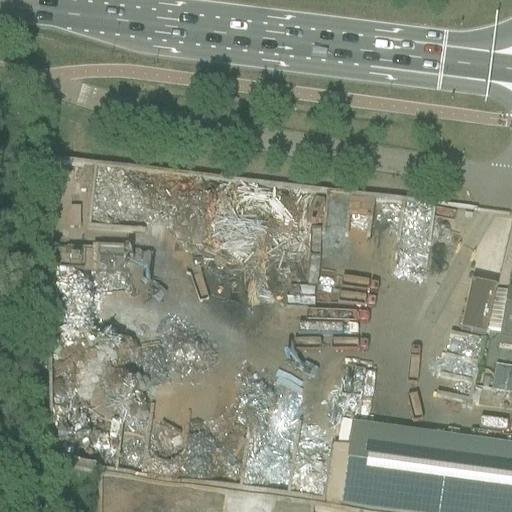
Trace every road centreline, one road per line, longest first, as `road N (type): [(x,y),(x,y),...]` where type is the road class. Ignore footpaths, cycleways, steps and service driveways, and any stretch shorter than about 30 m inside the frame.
road 1 (unclassified): [(511,181),(281,146),(0,73)]
road 2 (primary): [(0,12),(511,70)]
